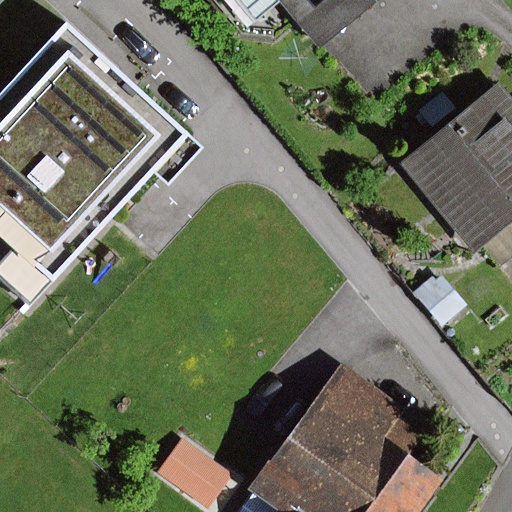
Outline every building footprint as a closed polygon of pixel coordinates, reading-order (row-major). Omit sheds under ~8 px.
[(382,0),(237,0),(256,22),(279,3),(320,52),(382,0)] [(170,187),(205,149),(69,24),(0,98),(0,234),(16,249),(0,266),(0,277),(31,307),(155,173),(170,187)] [(511,99),(499,85),(400,166),(474,255),(483,248),(501,269),(511,259),(511,99)] [(437,280),(433,276),(413,293),(442,328),(468,306),(442,275),(437,280)] [(410,456),(430,428),(345,366),(273,463),(269,460),(245,494),(269,511),(422,511),(445,482),(410,456)] [(233,475),(183,439),(158,474),(208,511),(233,475)]
